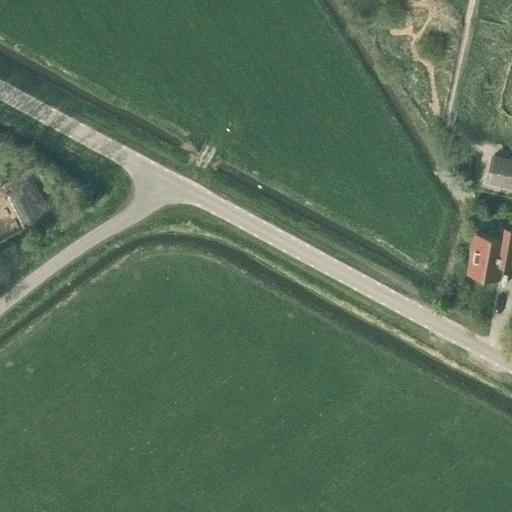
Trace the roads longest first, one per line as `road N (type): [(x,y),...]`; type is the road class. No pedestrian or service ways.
road 1 (tertiary): [(511,362),(170,180)]
road 2 (residential): [(170,180),(0,306)]
road 3 (tertiary): [(170,180),(0,89)]
